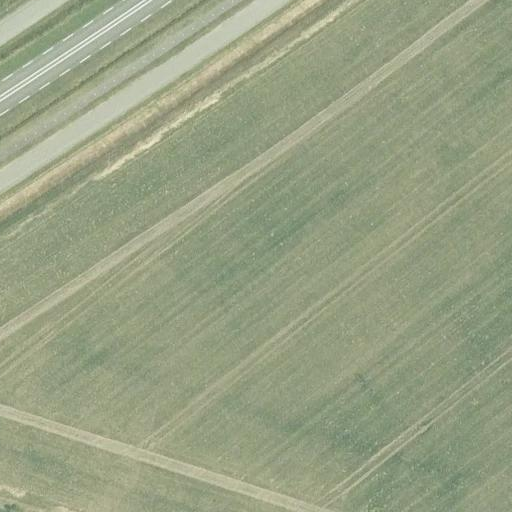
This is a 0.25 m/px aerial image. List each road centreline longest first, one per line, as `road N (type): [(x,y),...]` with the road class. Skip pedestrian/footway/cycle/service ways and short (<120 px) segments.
road 1 (unclassified): [(0,180),(274,0)]
road 2 (primary): [(0,98),(152,0)]
